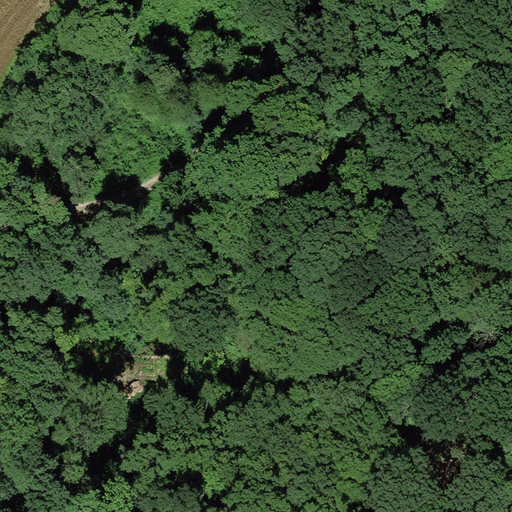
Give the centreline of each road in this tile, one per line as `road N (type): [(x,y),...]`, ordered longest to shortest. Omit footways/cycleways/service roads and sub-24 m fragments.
road 1 (track): [(376,0),(117,205),(0,220)]
road 2 (track): [(117,205),(0,356)]
